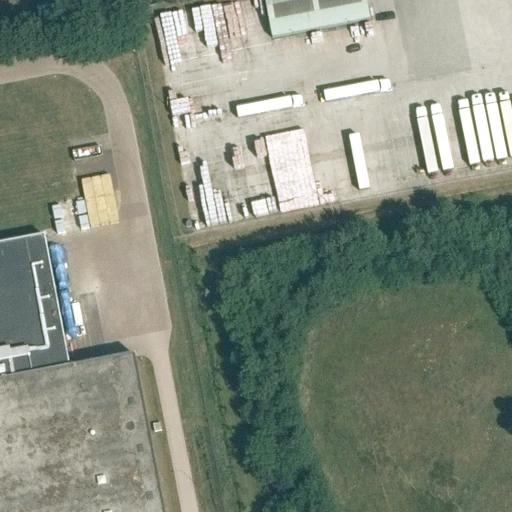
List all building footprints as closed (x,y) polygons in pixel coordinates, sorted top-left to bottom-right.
[(72,0),(73,3),(76,19),(96,16),(92,0),(72,0)] [(103,0),(106,12),(127,7),(125,0),(103,0)] [(263,0),(272,41),(369,22),(365,0),(263,0)] [(77,25),(76,19),(73,3),(56,6),(60,28),(77,25)] [(390,124),(376,124),(376,141),(390,141),(390,124)] [(244,173),(254,217),(382,191),(376,161),(369,163),(361,126),(347,129),(357,178),(338,182),(333,160),(264,174),(263,169),(244,173)] [(198,171),(208,228),(223,225),(212,168),(198,171)] [(58,217),(84,216),(83,203),(58,204),(58,217)] [(0,511),(165,511),(136,357),(71,369),(45,238),(0,246),(0,511)]
